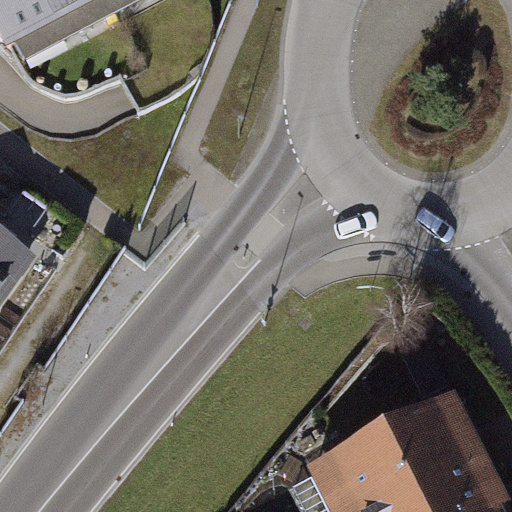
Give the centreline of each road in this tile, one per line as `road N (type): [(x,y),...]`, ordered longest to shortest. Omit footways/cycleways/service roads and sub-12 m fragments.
road 1 (secondary): [(48,511),(264,237),(339,173)]
road 2 (secondary): [(325,0),(317,18),(313,110),(339,173)]
road 3 (secondary): [(339,173),(381,207),(417,219),(490,209)]
